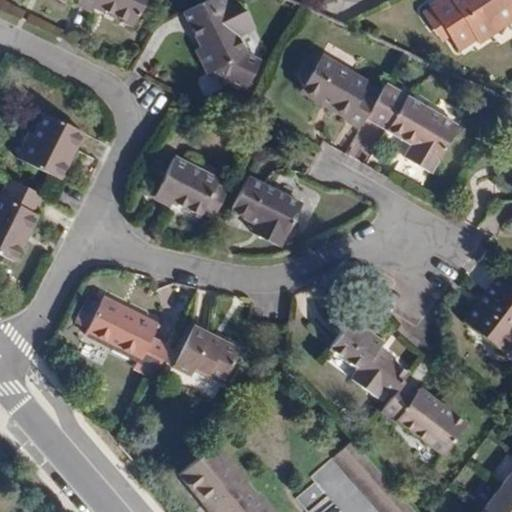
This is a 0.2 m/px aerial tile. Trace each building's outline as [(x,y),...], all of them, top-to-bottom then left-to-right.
[(76,0),(74,3),(89,10),(92,5),(133,25),(144,0),(76,0)] [(234,19),(224,0),(202,0),(183,9),(200,44),(194,47),(207,72),(245,53),(229,21),(234,19)] [(511,20),(511,2),(510,0),(439,0),(429,7),(457,50),(474,40),(482,40),(489,35),(490,29),(502,21),(510,22),(511,20)] [(345,121),(358,128),(364,117),(375,99),(362,91),(367,82),(318,54),(306,54),(292,78),(299,89),(347,117),(345,121)] [(456,123),(384,83),(375,99),(364,117),(409,143),(401,156),(429,171),(456,123)] [(17,158),(58,178),(81,132),(44,113),(32,136),(29,134),(17,158)] [(363,160),(373,138),(357,130),(347,152),(363,160)] [(202,211),(213,217),(227,189),(215,183),(217,178),(173,156),(153,197),(169,205),(171,202),(199,216),(202,211)] [(230,210),(256,223),(262,225),(257,235),(278,245),(282,237),(283,237),(301,202),(247,176),(230,210)] [(32,212),(41,194),(9,178),(0,194),(0,254),(12,261),(36,214),(32,212)] [(251,232),(257,235),(262,225),(256,223),(251,232)] [(462,319),(502,351),(511,338),(511,282),(499,272),(462,319)] [(156,372),(168,346),(150,337),(156,324),(102,297),(84,333),(138,360),(137,363),(156,372)] [(400,381),(406,373),(375,349),(381,341),(351,318),(328,346),(357,369),(351,377),(374,395),(381,386),(390,394),(400,381)] [(222,382),(238,348),(191,325),(172,365),(190,374),(193,368),(222,382)] [(156,372),(137,363),(134,368),(153,378),(156,372)] [(390,394),(378,409),(392,419),(394,418),(440,453),(464,422),(418,386),(414,391),(400,381),(390,394)] [(273,511),(213,443),(177,474),(210,511),(273,511)] [(414,511),(341,444),(326,460),(382,511),(414,511)] [(511,511),(511,467),(500,483),(480,509),(477,511),(511,511)]
